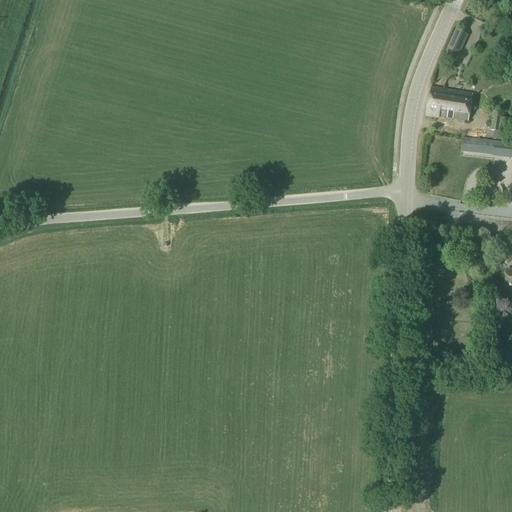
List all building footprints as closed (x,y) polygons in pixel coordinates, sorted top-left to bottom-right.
[(451,41),(446,51),(457,57),(462,46),(451,41)] [(426,116),(438,118),(438,117),(468,122),(472,96),(443,91),(443,90),(431,88),(426,116)] [(489,132),(510,134),(511,122),(511,120),(503,119),(505,112),(492,110),(489,132)] [(461,153),(493,156),(492,158),(511,160),(511,143),(494,142),(494,143),(463,139),(461,153)] [(442,149),(442,158),(450,158),(451,150),(442,149)]
